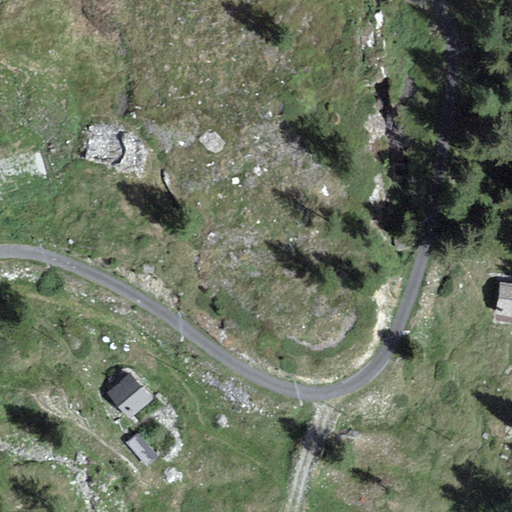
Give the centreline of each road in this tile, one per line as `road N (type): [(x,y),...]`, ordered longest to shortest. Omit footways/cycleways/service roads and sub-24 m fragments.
road 1 (unclassified): [(434,0),(452,52),(436,192),(393,338),(358,382),(331,393),(281,390),(133,297),(45,257),(0,252)]
road 2 (track): [(293,511),(331,393)]
